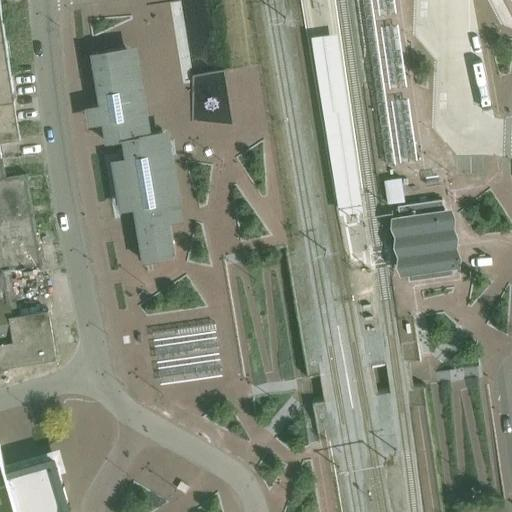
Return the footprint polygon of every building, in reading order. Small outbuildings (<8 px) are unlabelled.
[(0,153),(1,153),(0,149),(0,142),(20,139),(14,99),(0,1),(0,153)] [(319,35),(321,68),(343,67),(341,34),(319,35)] [(119,80),(114,50),(91,53),(106,142),(123,139),(140,244),(143,261),(175,256),(154,132),(136,135),(129,88),(119,80)] [(1,153),(0,153),(0,364),(55,356),(48,310),(11,316),(4,269),(40,264),(26,175),(5,178),(1,157),(1,153)] [(444,218),(442,199),(398,206),(400,225),(393,226),(396,246),(403,245),(403,246),(404,246),(403,245),(429,242),(429,241),(447,239),(448,239),(448,238),(447,238),(445,219),(445,218),(444,218)] [(451,259),(451,258),(450,258),(451,258),(431,261),(431,260),(406,264),(405,264),(406,265),(409,281),(453,275),(450,259),(451,259)] [(0,511),(68,511),(69,507),(54,458),(0,473),(0,511)]
